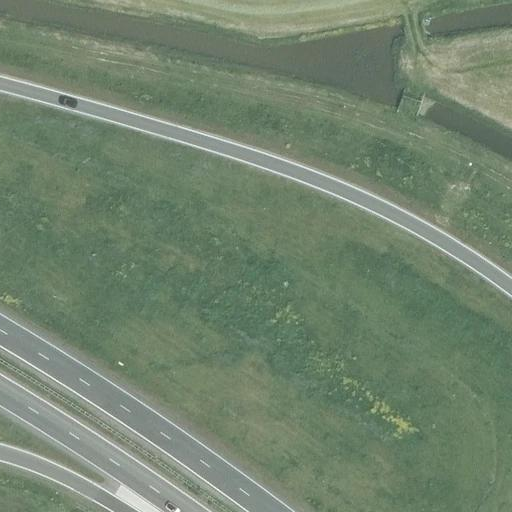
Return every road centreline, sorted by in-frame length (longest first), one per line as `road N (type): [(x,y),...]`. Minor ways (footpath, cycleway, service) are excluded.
road 1 (trunk): [(511,287),(388,209),(300,173),(0,83)]
road 2 (trunk): [(269,511),(172,438),(0,330)]
road 3 (trunk): [(0,393),(186,511)]
road 4 (trunk): [(0,451),(55,471),(125,511)]
